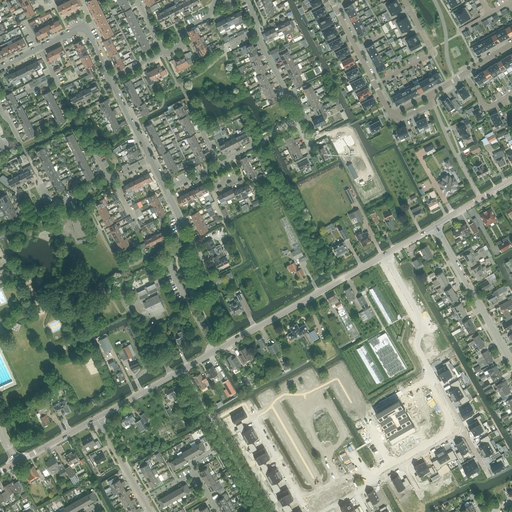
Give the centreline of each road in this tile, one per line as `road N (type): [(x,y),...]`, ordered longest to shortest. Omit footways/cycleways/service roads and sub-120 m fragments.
road 1 (residential): [(219,165),(303,116),(254,30),(246,0)]
road 2 (residential): [(460,431),(416,347),(421,321),(383,255)]
road 3 (unclassified): [(215,350),(383,255)]
road 4 (residential): [(511,363),(434,226)]
road 5 (unclassified): [(96,418),(215,350)]
road 6 (residential): [(390,114),(331,0)]
